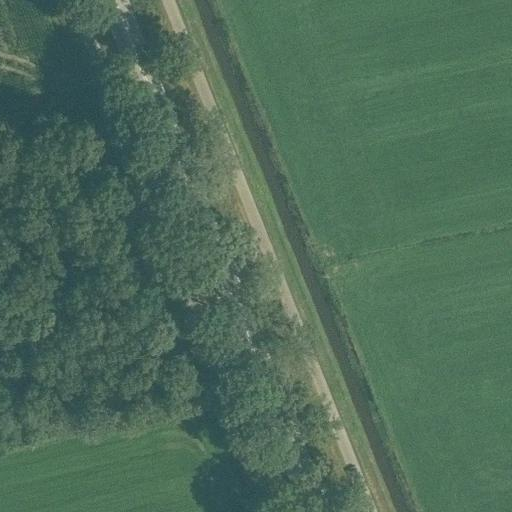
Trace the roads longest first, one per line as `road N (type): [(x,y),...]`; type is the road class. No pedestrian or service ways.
road 1 (primary): [(315,511),(112,0)]
road 2 (unclassified): [(270,511),(68,0)]
road 3 (unclassified): [(374,511),(175,0)]
